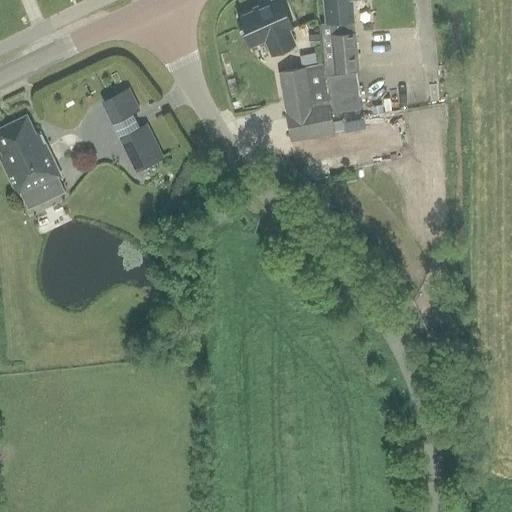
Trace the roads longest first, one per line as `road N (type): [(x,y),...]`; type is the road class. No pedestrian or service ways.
road 1 (unclassified): [(436,511),(430,420),(412,370),(378,314),(236,156),(154,5)]
road 2 (tertiary): [(0,80),(154,5)]
